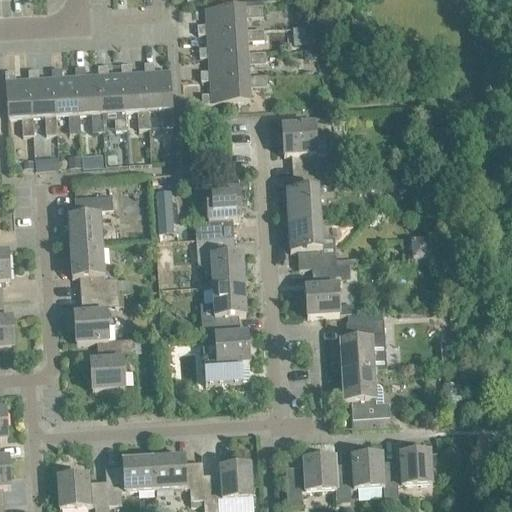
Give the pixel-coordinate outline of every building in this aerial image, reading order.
[(197,39),(206,38),(206,37),(244,35),(244,34),(244,22),(262,21),(261,10),(244,11),(242,11),(205,14),(206,29),(196,29),(197,39)] [(311,30),(304,30),(305,48),(312,47),(311,30)] [(198,62),(208,61),(246,58),(245,45),(263,44),(262,33),(244,34),(244,35),(206,37),(206,38),(207,52),(198,52),(198,62)] [(313,53),(303,54),(303,64),(313,63),(313,53)] [(200,85),(209,84),(247,81),(246,69),(264,67),(264,57),(246,58),(208,61),(208,75),(199,75),(200,85)] [(143,68),(144,77),(145,77),(147,115),(148,115),(160,114),(161,132),(172,131),(171,112),(168,75),(153,76),(153,67),(143,68)] [(120,69),(121,78),(124,116),(137,115),(138,133),(149,133),(148,115),(147,115),(145,77),(144,77),(130,78),(130,68),(120,69)] [(97,70),(98,80),(101,118),(113,117),(114,135),(125,134),(124,116),(121,78),(107,79),(107,70),(97,70)] [(74,72),(74,81),(75,81),(77,119),(78,119),(90,118),(91,136),(102,136),(101,118),(98,80),(84,80),(83,71),(74,72)] [(51,73),(51,82),(52,82),(54,120),(55,120),(67,120),(68,138),(79,137),(78,119),(77,119),(75,81),(74,81),(61,82),(60,73),(51,73)] [(28,75),(28,84),(29,84),(31,122),(32,122),(44,121),(45,139),(56,138),(55,120),(54,120),(52,82),(51,82),(37,83),(37,74),(28,75)] [(29,84),(28,84),(15,85),(14,75),(4,76),(4,86),(5,86),(7,123),(21,123),(22,140),(33,140),(32,122),(31,122),(29,84)] [(209,84),(210,98),(201,99),(201,108),(212,108),(212,107),(249,105),(248,92),(266,91),(265,80),(247,81),(209,84)] [(317,104),(317,112),(327,111),(326,104),(317,104)] [(290,160),(291,177),(329,175),(327,152),(320,147),(314,147),(312,127),(281,130),(283,160),(290,160)] [(174,157),(161,158),(162,168),(174,167),(174,157)] [(88,159),(80,160),(81,173),(89,172),(88,159)] [(80,160),(66,161),(67,173),(80,172),(80,160)] [(56,161),(45,162),(46,174),(57,174),(56,161)] [(32,164),(22,165),(22,172),(33,172),(32,164)] [(395,171),(396,191),(413,190),(416,190),(415,170),(408,170),(395,171)] [(285,195),(287,226),(319,224),(316,189),(329,189),(329,175),(291,177),(293,195),(285,195)] [(194,230),(195,244),(232,241),(231,224),(239,223),(237,192),(205,194),(207,230),(194,230)] [(171,231),(169,195),(153,196),(155,232),(171,231)] [(67,221),(69,252),(101,250),(98,215),(112,215),(111,201),(74,203),(75,221),(67,221)] [(298,274),(311,273),(311,272),(335,271),(335,270),(334,263),(333,249),(327,243),(320,243),(319,224),(287,226),(289,256),(296,256),(298,274)] [(210,275),(211,291),(243,289),(241,258),(233,259),(232,241),(195,244),(196,268),(205,275),(210,275)] [(407,266),(423,265),(422,242),(406,243),(407,266)] [(78,282),(80,299),(117,297),(116,283),(103,284),(101,250),(69,252),(71,282),(78,282)] [(355,262),(334,263),(335,270),(348,270),(356,269),(355,262)] [(311,272),(311,273),(312,290),(304,290),(306,321),(338,320),(336,285),(349,284),(348,270),(335,270),(335,271),(311,272)] [(130,282),(116,283),(117,297),(131,296),(130,282)] [(200,326),(201,340),(214,339),(238,337),(237,320),(245,319),(243,289),(211,291),(213,325),(200,326)] [(75,348),(96,347),(107,346),(107,345),(104,312),(118,311),(117,297),(80,299),(81,317),(73,317),(75,348)] [(1,304),(0,304),(0,353),(12,353),(10,321),(3,321),(1,304)] [(340,376),(372,374),(385,373),(382,325),(345,327),(346,345),(339,346),(340,376)] [(214,339),(201,340),(204,388),(249,386),(246,336),(238,337),(214,339)] [(96,347),(97,365),(89,365),(91,396),(123,394),(121,358),(134,358),(133,344),(107,345),(107,346),(96,347)] [(372,374),(340,376),(342,407),(350,406),(351,424),(388,422),(387,408),(382,408),(381,392),(377,389),(373,389),(372,374)] [(398,466),(381,467),(382,491),(383,504),(397,503),(396,490),(431,488),(429,456),(398,458),(398,466)] [(350,469),(333,470),(334,494),(335,507),(349,506),(348,493),(382,491),(381,467),(381,459),(350,461),(350,469)] [(0,509),(2,510),(1,492),(9,492),(7,461),(0,461),(0,509)] [(182,461),(152,463),(154,494),(188,492),(189,505),(202,505),(203,505),(201,480),(202,480),(201,467),(183,468),(182,461)] [(333,470),(333,462),(302,464),(303,472),(285,473),(287,510),(301,509),(300,496),(334,494),(333,470)] [(104,473),(105,486),(107,511),(107,510),(120,510),(119,497),(154,494),(152,463),(121,465),(122,472),(104,473)] [(219,479),(202,480),(201,480),(203,505),(202,505),(202,511),(216,511),(216,504),(251,501),(249,470),(218,472),(219,479)] [(105,486),(88,487),(87,480),(56,482),(57,511),(82,511),(93,511),(107,511),(107,510),(107,511),(105,486)]
